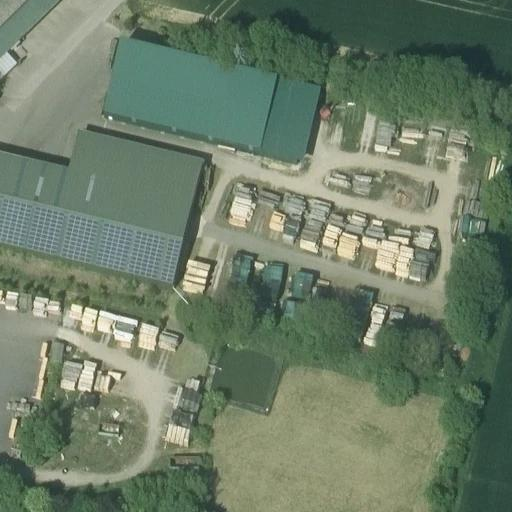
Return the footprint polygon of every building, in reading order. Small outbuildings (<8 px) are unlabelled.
[(33,0),(0,33),(0,61),(62,0),(33,0)] [(0,0),(0,33),(33,0),(0,0)] [(278,87),(121,49),(104,122),(261,159),(278,87)] [(69,180),(0,163),(0,257),(174,299),(204,167),(78,138),(69,180)] [(466,204),(460,234),(481,238),(487,208),(466,204)] [(383,251),(398,256),(394,270),(421,278),(434,236),(392,223),(383,251)] [(370,313),(369,344),(401,345),(403,305),(389,304),(389,314),(370,313)] [(58,375),(55,399),(70,401),(73,377),(58,375)]
